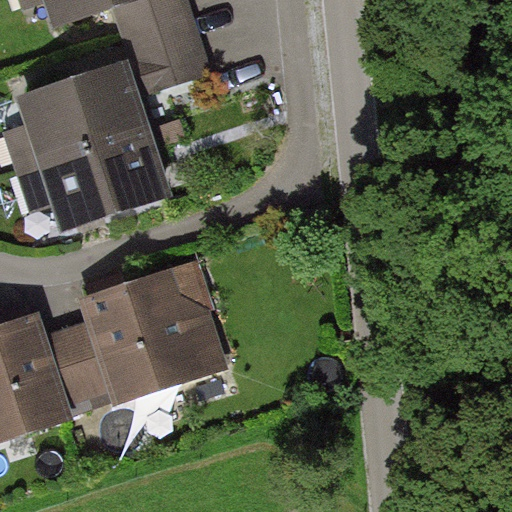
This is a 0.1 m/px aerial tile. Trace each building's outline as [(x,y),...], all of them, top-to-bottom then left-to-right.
[(170,0),(17,0),(23,17),(46,9),(54,36),(116,18),(170,0)] [(170,0),(116,18),(132,67),(143,101),(213,79),(188,0),(170,0)] [(17,176),(152,132),(143,101),(132,67),(16,105),(25,130),(4,137),(17,176)] [(62,243),(177,206),(152,132),(17,176),(32,220),(53,213),(62,243)] [(201,265),(174,274),(185,304),(213,316),(218,314),(201,265)] [(110,398),(114,413),(232,374),(213,316),(185,304),(174,274),(79,306),(87,328),(110,398)] [(0,446),(72,424),(69,411),(46,340),(40,322),(0,334),(0,446)] [(46,340),(69,411),(110,398),(87,328),(46,340)]
